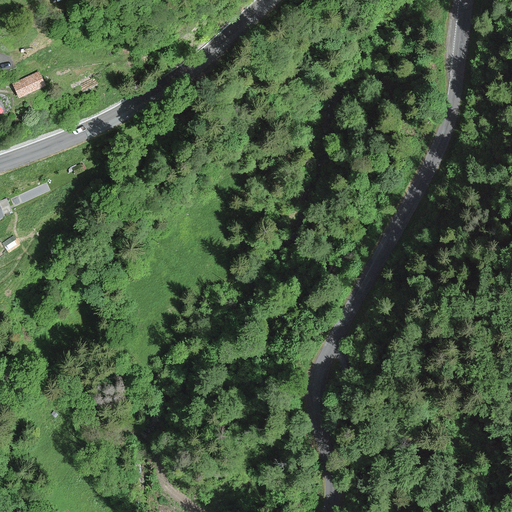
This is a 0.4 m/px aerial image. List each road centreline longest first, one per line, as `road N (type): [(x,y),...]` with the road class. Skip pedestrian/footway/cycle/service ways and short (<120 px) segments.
road 1 (tertiary): [(334,342),(444,132),(466,0)]
road 2 (tertiary): [(268,0),(150,96),(0,163)]
road 3 (track): [(196,511),(170,487),(148,438),(99,422),(76,382),(20,383),(0,416)]
road 4 (unclassified): [(456,511),(424,440),(361,415),(334,342)]
road 5 (tertiary): [(334,342),(317,395),(332,479),(328,511)]
